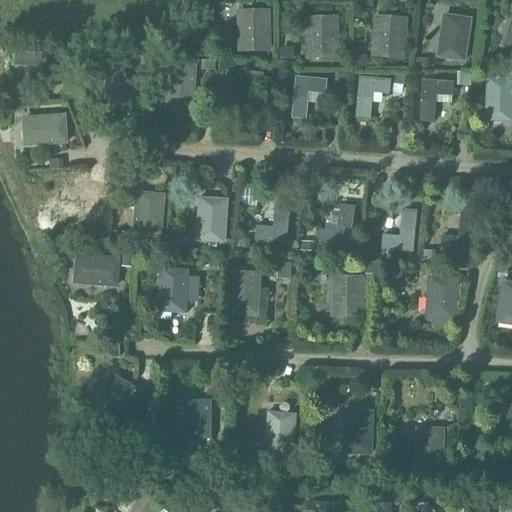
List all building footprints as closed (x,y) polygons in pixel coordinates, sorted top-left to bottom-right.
[(237,53),(271,53),(270,11),(236,12),(237,53)] [(404,61),(407,19),(374,17),(371,58),(404,61)] [(338,18),(305,18),(306,60),(339,59),(338,18)] [(465,67),(472,23),(441,18),(436,62),(465,67)] [(55,88),(57,56),(16,52),(14,67),(42,69),(41,86),(55,88)] [(97,62),(96,105),(125,106),(126,62),(97,62)] [(194,110),(196,67),(168,65),(165,109),(194,110)] [(263,89),(264,74),(232,71),(228,113),(242,114),(245,87),(263,89)] [(326,95),(327,81),(296,78),(292,120),(306,121),(309,94),(326,95)] [(390,95),(391,81),(359,79),(356,120),(370,121),(373,94),(390,95)] [(511,80),(486,79),(484,123),(511,123),(511,80)] [(453,97),(454,83),(422,81),(420,123),(434,124),(436,96),(453,97)] [(66,116),(22,118),(24,148),(68,145),(66,116)] [(57,186),(57,201),(84,202),(83,219),(98,219),(99,188),(57,186)] [(136,193),(132,237),(161,240),(166,196),(136,193)] [(226,245),(229,201),(199,199),(196,243),(226,245)] [(286,245),(290,203),(276,202),(273,229),(256,227),(255,242),(286,245)] [(351,250),(355,208),(340,206),(337,233),(321,232),(319,247),(351,250)] [(413,254),(417,212),(402,210),(399,238),(383,236),(381,251),(413,254)] [(472,254),(475,214),(462,213),(460,239),(442,237),(440,251),(472,254)] [(76,256),(73,286),(118,289),(120,259),(76,256)] [(187,315),(189,271),(159,270),(157,314),(187,315)] [(258,318),(261,273),(230,271),(227,316),(258,318)] [(332,277),(331,318),(364,319),(365,278),(332,277)] [(457,322),(459,279),(427,277),(425,320),(457,322)] [(511,327),(511,283),(501,282),(495,325),(511,327)] [(113,375),(98,400),(135,423),(151,398),(113,375)] [(182,401),(182,440),(211,440),(211,401),(182,401)] [(500,430),(487,430),(487,444),(511,444),(511,405),(506,406),(506,426),(500,426),(500,430)] [(344,412),(343,456),(372,457),(373,413),(344,412)] [(267,413),(263,457),(293,460),(298,416),(267,413)] [(445,430),(416,429),(416,475),(445,475),(445,430)] [(154,511),(167,493),(123,468),(113,486),(128,494),(118,511),(154,511)]
